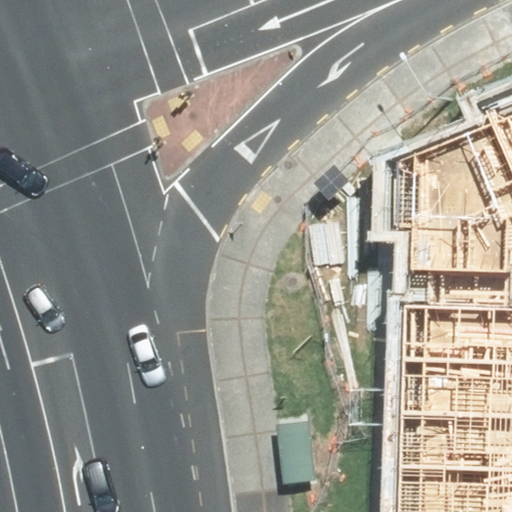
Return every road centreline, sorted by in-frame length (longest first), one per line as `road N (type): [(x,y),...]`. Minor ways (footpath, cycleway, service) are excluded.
road 1 (primary): [(427,0),(303,87),(210,194),(177,249),(147,352),(121,511)]
road 2 (unclassified): [(405,0),(214,50),(0,91)]
road 3 (primary): [(0,146),(72,511)]
road 4 (unclassified): [(0,85),(145,0)]
